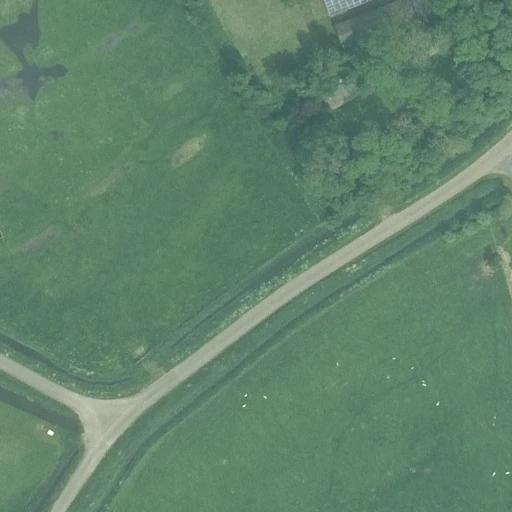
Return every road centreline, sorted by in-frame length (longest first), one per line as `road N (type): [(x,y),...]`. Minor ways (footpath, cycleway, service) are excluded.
road 1 (unclassified): [(102,431),(212,347),(476,173),(511,137)]
road 2 (unclassified): [(102,431),(0,363)]
